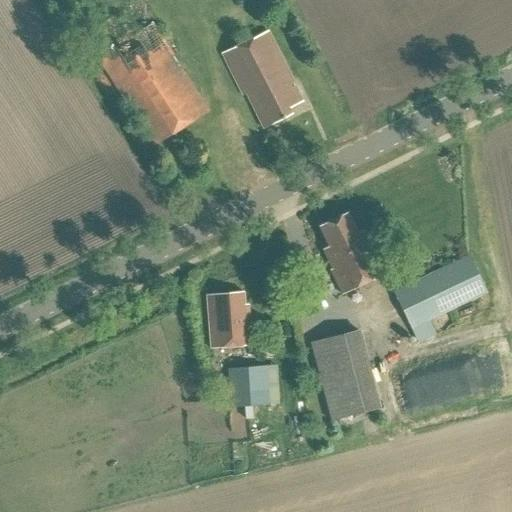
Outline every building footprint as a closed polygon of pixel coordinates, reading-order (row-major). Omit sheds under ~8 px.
[(209,111),(181,68),(150,24),(98,57),(155,146),(209,111)] [(268,33),(224,55),(244,95),(247,93),(266,129),(292,116),(289,110),(303,103),(268,33)] [(383,279),(362,233),(354,237),(344,217),(317,229),(327,249),(321,252),(331,272),(327,273),(339,299),(383,279)] [(434,339),(427,325),(487,295),(469,257),(394,294),(419,346),(434,339)] [(243,293),(205,296),(210,349),(252,346),(251,323),(249,323),(248,305),(244,305),(243,293)] [(361,331),(310,345),(330,423),(381,410),(361,331)] [(283,405),(281,365),(231,368),(233,407),(283,405)]
